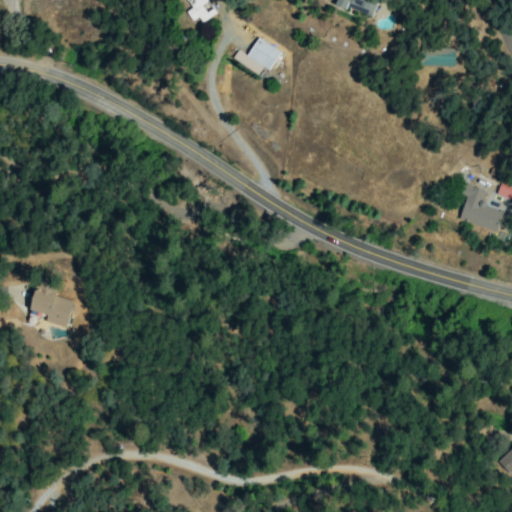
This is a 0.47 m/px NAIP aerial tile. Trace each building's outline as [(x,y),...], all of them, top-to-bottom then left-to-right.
[(197,17),(201,23),(215,12),(205,0),(185,0),(191,7),(185,12),(192,21),(197,17)] [(336,0),(335,4),(371,18),(377,0),(336,0)] [(268,70),(280,52),(257,37),(245,55),(237,50),(232,58),(257,75),(262,67),(268,70)] [(452,67),(453,48),(420,47),(419,65),(452,67)] [(495,194),(511,200),(511,182),(501,178),(495,194)] [(485,190),(460,183),(457,194),(465,196),(458,220),(495,231),(501,211),(481,205),(485,190)] [(72,300),(55,296),(57,286),(37,281),(29,310),(46,315),(44,322),(65,327),(72,300)] [(511,446),(502,455),(511,465),(511,446)]
